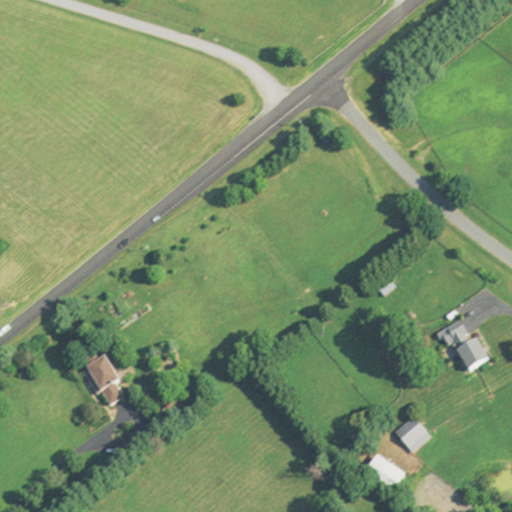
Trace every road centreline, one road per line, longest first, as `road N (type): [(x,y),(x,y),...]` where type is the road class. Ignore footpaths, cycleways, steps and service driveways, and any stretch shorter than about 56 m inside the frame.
road 1 (secondary): [(0,335),(413,0)]
road 2 (residential): [(511,260),(413,181),(316,78)]
road 3 (residential): [(285,104),(227,56),(49,0)]
